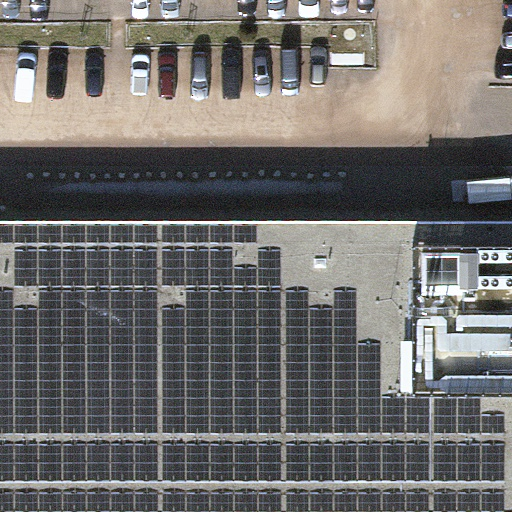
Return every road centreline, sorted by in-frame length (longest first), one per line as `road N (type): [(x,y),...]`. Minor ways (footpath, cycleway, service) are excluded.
road 1 (track): [(436,130),(0,133)]
road 2 (track): [(435,0),(436,130)]
